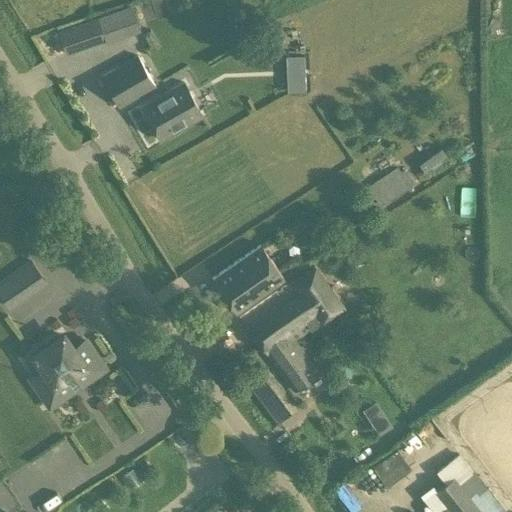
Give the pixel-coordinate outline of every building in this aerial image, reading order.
[(490,18),(490,32),(493,32),(493,36),(499,36),(499,33),(500,33),(500,18),(490,18)] [(64,52),(99,40),(92,19),(57,31),(64,52)] [(284,54),(285,90),(304,89),(303,53),(284,54)] [(101,75),(118,106),(154,85),(137,55),(101,75)] [(159,138),(159,139),(201,114),(183,82),(148,102),(141,106),(140,106),(152,126),(159,138)] [(380,205),(410,184),(400,170),(370,190),(380,205)] [(212,277),(235,311),(284,278),(261,244),(212,277)] [(0,281),(0,294),(10,308),(46,283),(30,261),(0,281)] [(239,317),(293,391),(319,373),(295,340),(343,306),(314,265),(239,317)] [(62,334),(32,354),(62,397),(104,367),(85,339),(72,349),(62,334)] [(261,376),(248,386),(270,415),(284,405),(261,376)] [(297,403),(284,384),(276,389),(289,408),(297,403)] [(386,486),(411,468),(398,449),(373,468),(386,486)] [(507,511),(460,452),(436,471),(444,481),(434,490),(451,511),(507,511)] [(335,487),(349,509),(367,497),(353,475),(335,487)]
